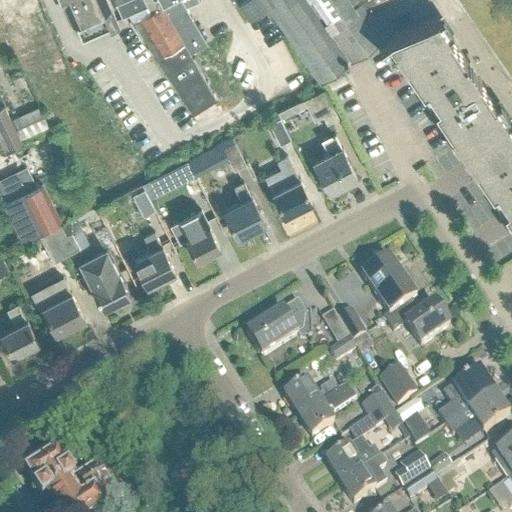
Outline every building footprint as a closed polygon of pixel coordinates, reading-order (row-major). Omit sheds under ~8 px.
[(118,21),(108,0),(65,0),(81,37),(118,21)] [(160,0),(113,0),(116,5),(117,5),(121,15),(147,4),(150,11),(139,17),(162,53),(157,56),(192,112),(216,98),(188,49),(175,27),(160,0)] [(160,0),(175,27),(188,49),(205,39),(192,17),(183,0),(160,0)] [(250,18),(267,6),(263,0),(241,0),(239,2),(250,18)] [(265,0),(320,80),(377,40),(392,30),(375,6),(382,0),(265,0)] [(392,31),(377,40),(378,42),(388,35),(422,85),(426,82),(438,99),(434,102),(491,187),(495,184),(507,201),(503,204),(511,217),(511,124),(436,13),(392,31)] [(21,72),(12,76),(17,89),(26,86),(21,72)] [(294,110),(306,103),(310,111),(314,118),(322,114),(326,122),(338,116),(326,93),(323,87),(291,104),(294,110)] [(0,105),(0,149),(21,139),(3,104),(0,105)] [(11,117),(21,137),(47,124),(37,104),(11,117)] [(294,110),(291,104),(277,110),(280,117),(294,110)] [(279,143),(291,138),(280,116),(269,122),(279,143)] [(330,190),(357,176),(334,131),(321,138),(322,138),(328,151),(314,159),(330,190)] [(234,168),(245,163),(234,141),(223,147),(234,168)] [(299,177),(293,166),(287,153),(276,159),(280,166),(264,174),(284,214),(311,200),(299,176),(299,177)] [(194,173),(186,159),(176,165),(183,179),(194,173)] [(155,175),(141,182),(144,187),(149,196),(162,190),(155,175)] [(238,236),(265,221),(251,193),(250,194),(243,179),(234,184),(241,199),(223,208),(238,236)] [(61,220),(42,182),(0,202),(0,205),(18,241),(61,220)] [(143,214),(154,208),(149,196),(144,187),(132,193),(143,214)] [(200,207),(169,223),(178,241),(186,237),(196,258),(220,246),(200,207)] [(84,230),(94,224),(85,209),(75,215),(84,230)] [(70,217),(60,222),(49,228),(64,255),(79,246),(71,231),(70,217)] [(64,255),(49,228),(39,233),(53,260),(64,255)] [(147,283),(175,269),(162,243),(161,243),(154,229),(143,235),(150,249),(134,257),(147,283)] [(107,246),(92,253),(80,260),(92,283),(91,284),(103,306),(129,293),(119,271),(120,271),(107,246)] [(0,254),(0,273),(8,269),(0,254)] [(389,319),(410,304),(415,301),(402,281),(387,260),(373,270),(367,274),(361,278),(388,318),(389,319)] [(56,331),(84,316),(71,290),(70,290),(63,275),(51,281),(59,296),(42,305),(56,331)] [(12,354),(38,340),(26,318),(18,302),(6,308),(15,324),(0,331),(12,354)] [(389,319),(388,318),(384,321),(387,326),(393,334),(404,327),(418,347),(419,349),(442,334),(449,329),(444,321),(433,306),(418,316),(410,304),(389,319)] [(303,321),(300,321),(298,319),(291,307),(282,313),(282,312),(245,336),(260,360),(272,353),(297,337),(299,341),(311,340),(310,319),(303,319),(303,321)] [(352,344),(364,337),(365,337),(350,313),(337,320),(352,344)] [(337,346),(348,339),(345,334),(332,314),(331,315),(321,321),(337,346)] [(364,337),(352,344),(351,345),(359,357),(372,350),(367,343),(364,338),(364,337)] [(355,351),(351,345),(348,341),(328,354),(335,364),(355,351)] [(417,395),(398,368),(377,383),(396,410),(417,395)] [(451,411),(440,419),(445,427),(493,395),(478,372),(451,390),(442,396),(451,411)] [(297,419),(337,394),(331,384),(319,392),(320,396),(316,399),(306,384),(283,398),(297,419)] [(337,394),(297,419),(311,441),(333,427),(326,415),(330,412),(334,417),(355,402),(346,388),(338,394),(337,394)] [(370,399),(372,403),(361,410),(367,420),(387,407),(381,397),(376,390),(371,393),(373,396),(370,399)] [(493,395),(445,427),(451,436),(472,421),(482,436),(509,418),(493,395)] [(403,427),(422,414),(415,404),(396,417),(403,427)] [(393,418),(387,407),(367,420),(374,430),(393,418)] [(98,457),(121,442),(107,421),(84,436),(98,457)] [(339,485),(379,459),(373,450),(368,453),(361,441),(348,450),(347,450),(325,464),(339,485)] [(474,462),(493,455),(488,442),(469,449),(474,462)] [(506,482),(511,478),(511,444),(490,459),(506,482)] [(102,511),(123,499),(111,481),(108,483),(97,465),(73,480),(56,454),(23,475),(34,492),(32,493),(40,506),(45,503),(51,511),(102,511)] [(401,491),(428,473),(417,456),(399,468),(402,473),(394,479),(401,491)] [(444,458),(428,469),(427,470),(430,474),(434,480),(451,468),(444,458)] [(379,459),(339,485),(353,507),(375,492),(386,485),(378,473),(385,469),(379,459)] [(451,484),(465,475),(458,464),(435,480),(446,497),(456,491),(451,484)] [(434,480),(430,474),(403,491),(409,502),(436,484),(434,480)] [(511,478),(506,482),(508,485),(503,488),(511,501),(511,478)]
